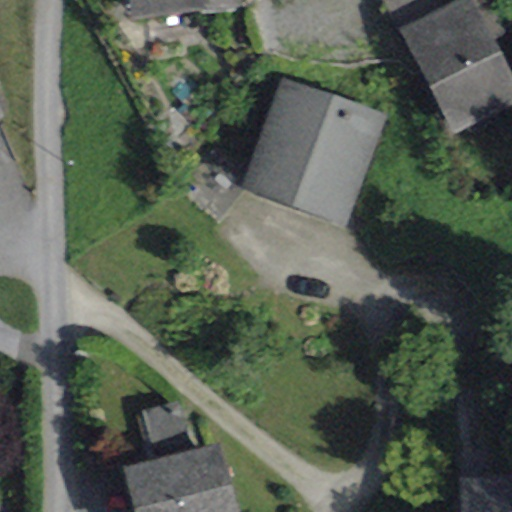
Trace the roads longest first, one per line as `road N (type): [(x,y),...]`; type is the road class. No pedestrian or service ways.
road 1 (residential): [(55,324),(122,334),(301,472),(327,497),(329,511)]
road 2 (residential): [(55,0),(55,324)]
road 3 (residential): [(55,324),(61,511)]
